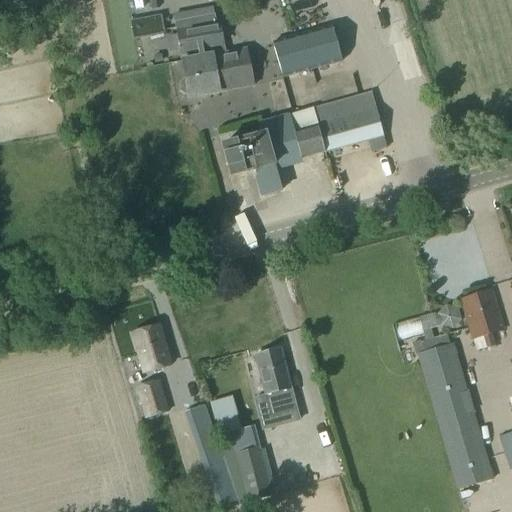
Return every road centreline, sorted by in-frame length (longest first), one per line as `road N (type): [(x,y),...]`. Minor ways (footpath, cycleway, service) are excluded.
road 1 (tertiary): [(0,313),(511,175)]
road 2 (unknown): [(425,200),(372,0)]
